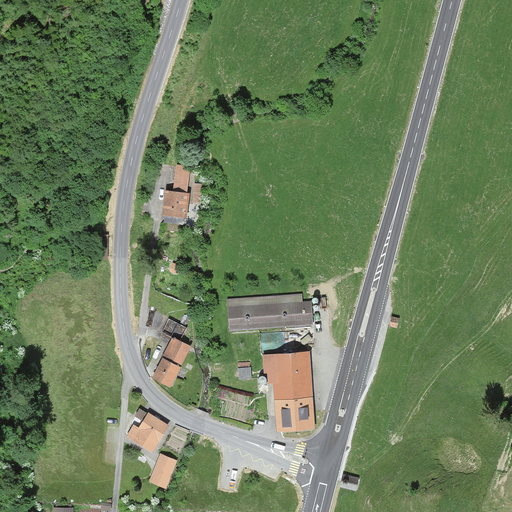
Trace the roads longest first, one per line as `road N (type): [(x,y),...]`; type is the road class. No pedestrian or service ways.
road 1 (tertiary): [(181,0),(128,170),(120,240),(127,344),(147,388),(176,413),(328,466)]
road 2 (secondary): [(452,0),(328,466)]
road 3 (track): [(330,459),(359,467),(382,453),(436,375),(511,293)]
road 4 (track): [(165,170),(192,75),(213,74),(240,134)]
